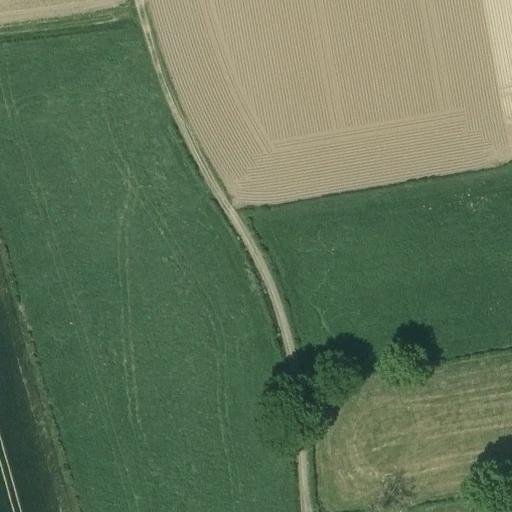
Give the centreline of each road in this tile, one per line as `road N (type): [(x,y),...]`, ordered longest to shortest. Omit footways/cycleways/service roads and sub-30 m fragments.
road 1 (track): [(143,0),(172,105),(263,263),(290,353),(305,511)]
road 2 (track): [(0,52),(154,39)]
